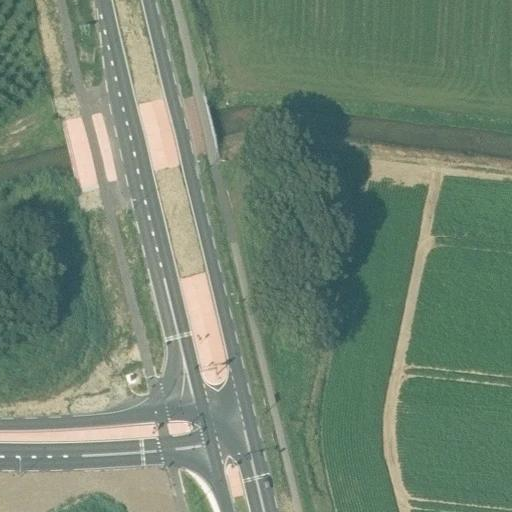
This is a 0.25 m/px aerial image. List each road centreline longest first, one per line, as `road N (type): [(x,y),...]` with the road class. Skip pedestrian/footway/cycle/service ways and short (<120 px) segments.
road 1 (primary): [(248,417),(149,0)]
road 2 (primary): [(103,0),(134,166),(201,404)]
road 3 (primary): [(0,454),(211,444)]
road 4 (primary): [(201,404),(0,424)]
